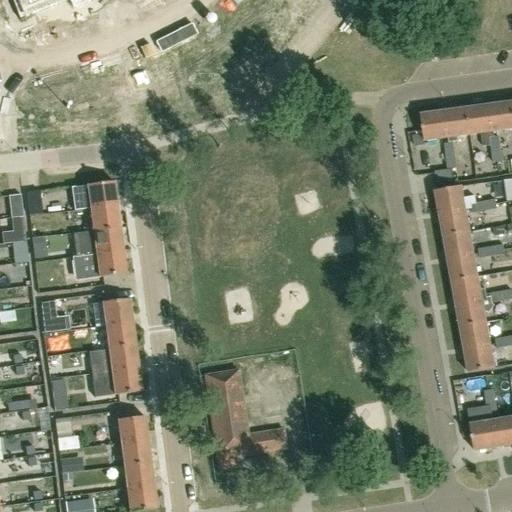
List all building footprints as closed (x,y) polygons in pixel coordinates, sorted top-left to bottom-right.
[(11,0),(19,21),(54,7),(51,0),(11,0)] [(51,0),(54,7),(68,1),(72,10),(92,2),(91,0),(51,0)] [(511,129),(511,101),(490,105),(493,132),(511,129)] [(493,132),(490,105),(467,108),(470,135),(481,133),(483,147),(490,146),(489,137),(494,137),(493,132)] [(470,135),(467,108),(444,111),(448,138),(470,135)] [(448,138),(444,111),(421,114),(425,141),(448,138)] [(489,137),(490,146),(492,162),(491,163),(493,176),(499,176),(497,162),(494,137),(489,137)] [(459,181),(453,143),(448,144),(452,168),(454,182),(459,181)] [(90,209),(117,205),(114,182),(71,188),(74,211),(90,209)] [(464,199),(461,186),(435,191),(439,214),(466,209),(471,208),(470,204),(476,203),(475,196),(464,199)] [(8,197),(11,219),(23,217),(20,195),(8,197)] [(471,208),(495,204),(495,200),(476,203),(470,204),(471,208)] [(495,204),(471,208),(471,213),(496,209),(495,204)] [(118,214),(117,205),(90,209),(93,232),(120,228),(118,214)] [(439,214),(443,237),(470,232),(466,209),(439,214)] [(11,219),(13,232),(24,231),(23,217),(11,219)] [(123,251),(121,243),(120,228),(93,232),(77,234),(80,256),(123,251)] [(447,259),(474,254),(470,233),(470,232),(443,237),(447,259)] [(479,254),(503,249),(503,245),(478,249),(479,254)] [(503,249),(479,254),(480,258),(504,254),(503,249)] [(78,281),(103,278),(126,274),(124,259),(123,251),(80,256),(75,257),(78,281)] [(447,259),(451,282),(478,277),(474,254),(447,259)] [(478,277),(451,282),(456,305),(482,300),(486,299),(486,295),(484,290),(481,290),(478,277)] [(486,299),(488,299),(511,294),(511,290),(486,295),(486,299)] [(511,299),(511,294),(488,299),(489,304),(490,304),(511,299)] [(490,304),(489,304),(488,299),(486,299),(482,300),(456,305),(460,328),(487,323),(484,311),(487,310),(491,305),(490,304)] [(105,326),(132,322),(129,300),(102,303),(105,326)] [(105,326),(108,349),(135,345),(133,332),(132,322),(105,326)] [(464,350),(491,345),(487,323),(460,328),(464,350)] [(511,341),(511,336),(495,339),(496,344),(511,341)] [(135,345),(108,349),(111,372),(138,368),(137,360),(135,345)] [(495,368),(491,345),(464,350),(468,373),(495,368)] [(58,356),(59,372),(83,371),(82,355),(58,356)] [(0,376),(14,376),(14,365),(0,365),(0,376)] [(114,395),(141,392),(138,368),(111,372),(114,395)] [(204,376),(215,446),(218,468),(235,465),(234,457),(286,449),(283,429),(248,435),(238,371),(204,376)] [(50,382),(52,393),(65,391),(63,380),(50,382)] [(488,391),(492,415),(496,414),(493,390),(488,391)] [(492,415),(488,391),(483,391),(487,416),(492,415)] [(470,424),(474,451),(497,447),(493,421),(492,415),(487,416),(483,416),(484,422),(470,424)] [(147,440),(144,417),(117,421),(120,444),(147,440)] [(511,444),(511,417),(493,421),(497,447),(511,444)] [(55,420),(57,439),(70,437),(67,418),(55,420)] [(120,444),(123,467),(150,464),(148,449),(147,440),(120,444)] [(61,461),(63,475),(81,473),(79,459),(61,461)] [(152,478),(150,464),(123,467),(126,490),(153,487),(152,478)] [(153,487),(126,490),(129,511),(136,511),(156,509),(154,495),(153,487)] [(92,511),(91,502),(65,506),(66,511),(92,511)]
